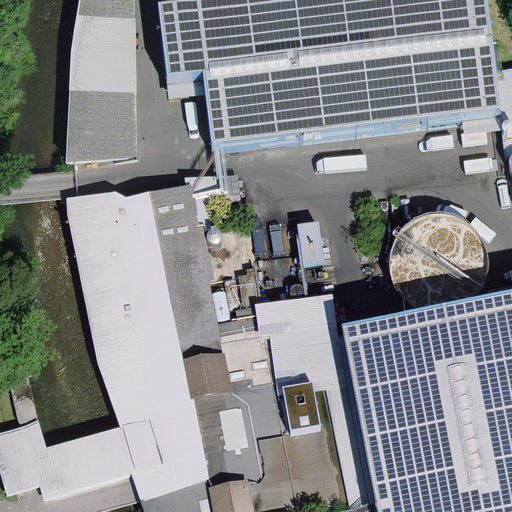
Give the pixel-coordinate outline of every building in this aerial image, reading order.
[(76,0),(66,60),(59,178),(130,170),(125,0),(76,0)] [(479,0),(388,0),(167,24),(175,100),(213,96),(219,152),(492,122),(479,0)] [(182,196),(75,221),(126,439),(135,476),(141,502),(204,487),(173,356),(217,345),(182,196)] [(302,225),(306,296),(332,295),(329,223),(302,225)] [(330,305),(262,318),(285,440),(336,430),(351,511),(378,511),(348,349),(338,351),(330,305)] [(511,511),(511,318),(348,349),(378,511),(511,511)] [(25,427),(41,423),(35,399),(19,403),(25,427)] [(38,432),(0,440),(0,462),(8,494),(43,486),(45,497),(135,476),(126,439),(44,458),(38,432)] [(247,511),(242,487),(204,494),(207,511),(247,511)]
